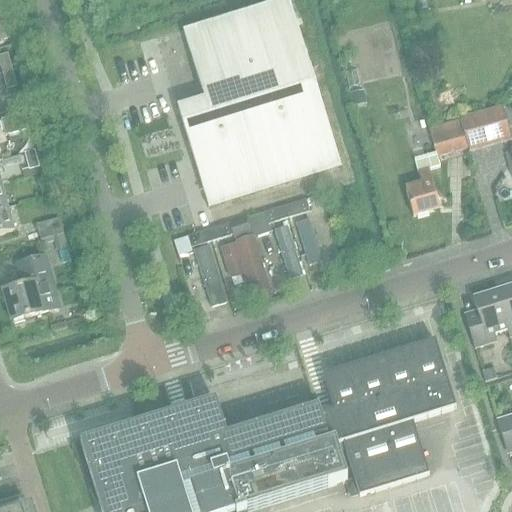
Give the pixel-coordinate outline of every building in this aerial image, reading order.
[(184,35),(205,104),(206,104),(206,105),(207,105),(311,73),(289,2),(184,35)] [(5,24),(0,25),(0,41),(9,39),(5,24)] [(0,56),(0,66),(2,74),(12,71),(7,54),(0,56)] [(12,71),(2,74),(6,89),(16,87),(12,71)] [(206,104),(205,104),(178,113),(208,207),(340,166),(311,73),(207,105),(206,105),(206,104)] [(460,119),(468,148),(469,152),(511,140),(502,107),(460,119)] [(5,135),(28,129),(24,113),(1,120),(5,135)] [(460,119),(429,128),(436,154),(437,157),(468,148),(460,119)] [(29,169),(39,167),(34,151),(24,154),(29,169)] [(420,184),(405,188),(413,217),(439,210),(429,171),(440,168),(437,157),(436,154),(414,160),(420,184)] [(43,198),(53,195),(48,179),(38,181),(43,198)] [(267,225),(309,212),(306,201),(264,214),(267,225)] [(7,208),(0,210),(0,235),(14,232),(7,208)] [(41,241),(64,234),(60,219),(36,225),(41,241)] [(314,219),(302,222),(315,265),(326,261),(314,219)] [(229,224),(209,231),(212,242),(233,236),(229,224)] [(271,295),(284,292),(266,230),(253,234),(271,295)] [(212,242),(209,231),(187,237),(191,249),(212,242)] [(252,237),(220,247),(229,277),(245,273),(250,289),(266,284),(252,237)] [(203,252),(191,255),(206,304),(218,301),(203,252)] [(12,323),(59,310),(45,257),(18,265),(24,286),(3,292),(12,323)] [(511,287),(496,292),(510,338),(511,337),(511,287)] [(510,338),(496,292),(473,300),(478,317),(466,321),(474,349),(496,343),(494,335),(507,331),(509,338),(510,338)] [(248,511),(347,482),(338,454),(345,452),(359,497),(429,476),(412,423),(455,410),(435,343),(322,377),(332,412),(320,415),(318,408),(259,427),(258,425),(225,432),(215,402),(137,426),(137,425),(129,426),(122,427),(112,430),(102,432),(92,436),(86,438),(79,441),(70,446),(96,503),(98,503),(100,511),(248,511)] [(482,372),(485,383),(496,379),(493,369),(482,372)] [(511,416),(497,421),(505,449),(511,447),(511,416)]
